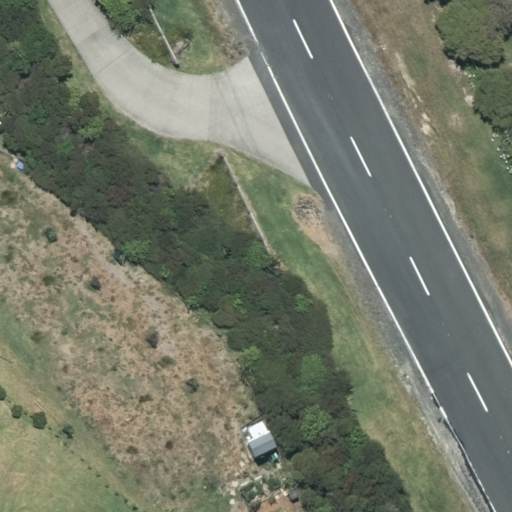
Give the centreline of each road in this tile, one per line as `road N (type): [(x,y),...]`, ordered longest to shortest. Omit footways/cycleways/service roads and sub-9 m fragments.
road 1 (residential): [(269,0),(494,511)]
road 2 (unknown): [(324,124),(191,106),(89,52),(60,0)]
